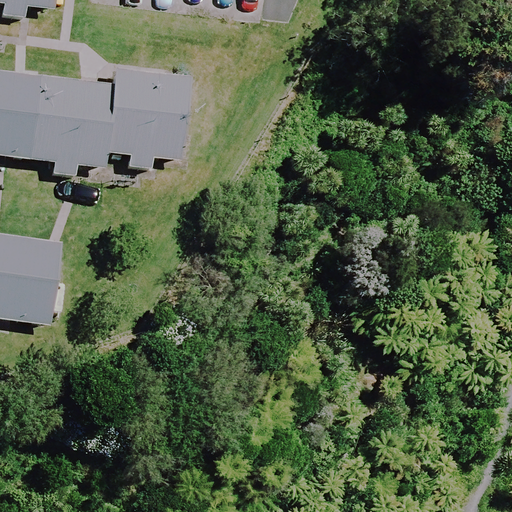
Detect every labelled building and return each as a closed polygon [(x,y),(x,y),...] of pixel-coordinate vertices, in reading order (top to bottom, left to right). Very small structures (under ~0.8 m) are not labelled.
[(0,0),(0,24),(28,27),(30,9),(54,12),(55,0),(0,0)] [(188,77),(116,69),(115,83),(107,152),(129,154),(128,165),(151,168),(153,155),(179,158),(188,77)] [(0,154),(29,157),(38,75),(0,70),(0,154)] [(115,83),(38,75),(29,157),(54,160),(53,170),(76,173),(77,164),(106,167),(107,152),(115,83)] [(0,320),(50,326),(60,242),(0,235),(0,320)]
